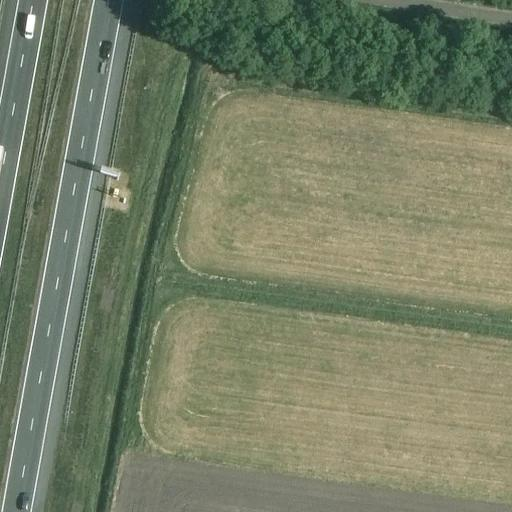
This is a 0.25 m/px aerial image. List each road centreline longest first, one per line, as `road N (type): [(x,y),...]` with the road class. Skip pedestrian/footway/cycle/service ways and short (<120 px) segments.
road 1 (motorway): [(17,511),(110,0)]
road 2 (motorway): [(31,0),(0,175)]
